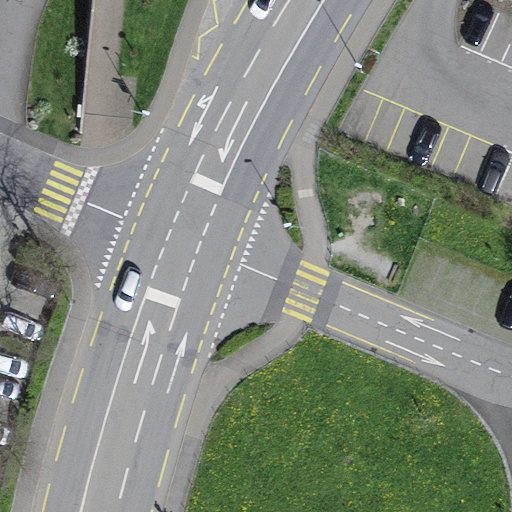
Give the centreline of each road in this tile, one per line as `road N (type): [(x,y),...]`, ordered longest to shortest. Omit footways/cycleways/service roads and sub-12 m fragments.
road 1 (primary): [(96,511),(183,240)]
road 2 (primary): [(183,240),(285,0)]
road 3 (residential): [(0,164),(183,240)]
